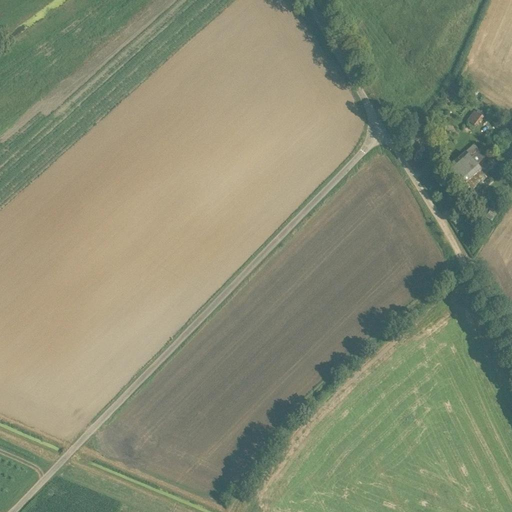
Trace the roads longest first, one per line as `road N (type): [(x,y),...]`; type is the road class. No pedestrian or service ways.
road 1 (unclassified): [(8,511),(379,127)]
road 2 (track): [(236,511),(295,413),(462,265),(511,362)]
road 3 (unclassified): [(462,265),(379,127)]
road 4 (unclassified): [(379,127),(310,0)]
